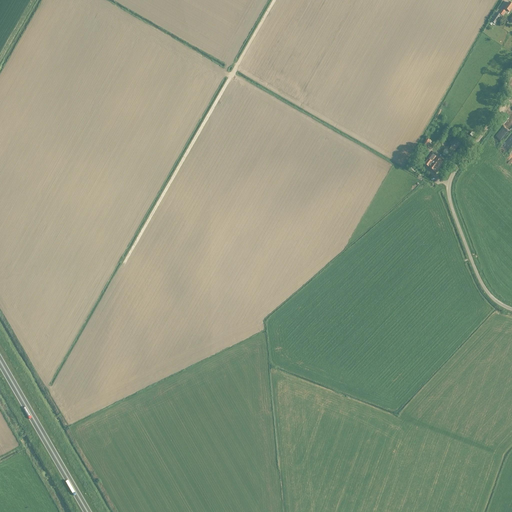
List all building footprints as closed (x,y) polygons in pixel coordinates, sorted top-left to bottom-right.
[(506,3),(503,7),(499,13),(502,14),(506,9),(509,11),(511,6),(511,3),(509,2),(508,4),(506,3)] [(490,20),(495,23),(500,15),(496,12),(490,20)] [(493,137),(497,141),(511,124),(511,122),(508,119),(493,137)] [(460,138),(456,135),(449,143),(453,146),(460,138)] [(427,151),(424,155),(438,166),(442,161),(434,155),(432,157),(430,155),(431,154),(427,151)] [(438,166),(424,155),(421,159),(424,162),(424,163),(434,171),(438,166)]
